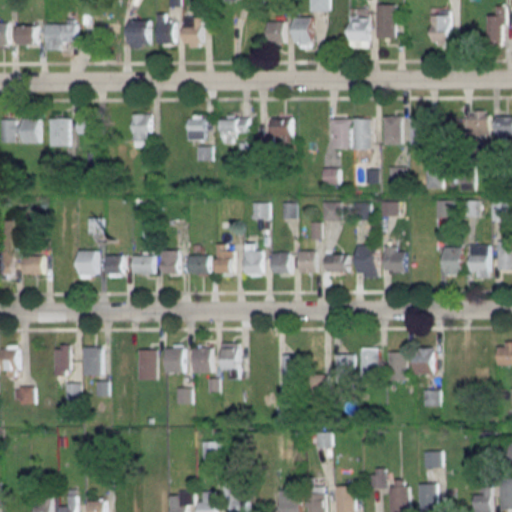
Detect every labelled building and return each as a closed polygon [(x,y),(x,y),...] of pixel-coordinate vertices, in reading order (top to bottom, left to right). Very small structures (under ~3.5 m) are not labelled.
[(311,0),(311,11),(330,11),(330,0),(311,0)] [(396,37),(396,4),(378,4),(378,37),(396,37)] [(489,15),(489,44),(507,44),(507,5),(497,5),(497,15),(489,15)] [(433,46),(451,46),(451,11),(433,11),(433,46)] [(160,44),(177,44),(177,22),(168,22),(168,14),(160,14),(160,44)] [(371,46),(371,16),(351,16),(351,46),(371,46)] [(204,46),(204,17),(185,17),(185,46),(204,46)] [(297,47),(314,47),(314,17),(297,17),(297,47)] [(152,19),(130,19),(130,47),(152,47),(152,19)] [(11,22),(0,21),(0,44),(11,45),(11,22)] [(286,43),(286,21),(269,21),(269,43),(286,43)] [(69,49),(69,41),(79,41),(79,23),(48,23),(48,49),(69,49)] [(39,25),(18,25),(18,44),(39,44),(39,25)] [(471,111),(471,137),(491,137),(491,111),(471,111)] [(80,113),(80,139),(103,139),(103,113),(80,113)] [(152,113),(135,113),(135,146),(152,146),(152,113)] [(385,144),(403,144),(403,115),(385,115),(385,144)] [(507,141),(507,135),(511,134),(511,115),(497,115),(497,141),(507,141)] [(250,132),(250,116),(223,116),(223,142),(238,142),(238,132),(250,132)] [(412,143),(429,143),(429,116),(412,116),(412,143)] [(356,149),(374,149),(374,117),(356,117),(356,149)] [(42,118),(25,118),(25,142),(42,142),(42,118)] [(294,118),(272,118),(272,136),(260,136),(260,142),(293,142),(294,118)] [(352,148),(352,118),(334,118),(334,148),(352,148)] [(3,142),(20,142),(20,119),(3,119),(3,142)] [(190,119),(207,119),(207,141),(190,140),(190,119)] [(52,120),(71,120),(71,145),(52,145),(52,120)] [(390,166),(390,184),(408,184),(408,166),(390,166)] [(324,184),(340,184),(340,167),(324,167),(324,184)] [(427,167),(427,187),(443,187),(443,167),(427,167)] [(437,217),(455,217),(455,200),(437,200),(437,217)] [(481,215),(481,200),(467,200),(467,215),(481,215)] [(343,201),(324,201),(324,220),(343,220),(343,201)] [(383,217),(399,217),(398,201),(383,201),(383,217)] [(508,201),(494,201),(494,220),(508,220),(508,201)] [(253,218),(270,218),(270,202),(253,202),(253,218)] [(371,203),(361,203),(361,218),(371,218),(371,203)] [(0,278),(15,279),(15,220),(0,219),(0,278)] [(146,237),(160,237),(160,222),(146,222),(146,237)] [(511,240),(499,240),(499,270),(511,269),(511,240)] [(218,274),(235,274),(235,244),(218,244),(218,274)] [(246,276),(264,276),(264,244),(246,244),(246,276)] [(358,277),(380,277),(380,245),(358,245),(358,277)] [(491,245),(472,245),(472,277),(491,277),(491,245)] [(386,247),(386,272),(407,272),(407,247),(386,247)] [(444,247),(444,275),(463,275),(463,247),(444,247)] [(181,249),(163,249),(163,274),(181,274),(181,249)] [(81,278),(99,278),(99,250),(81,250),(81,278)] [(301,273),(317,273),(317,250),(301,250),(301,273)] [(292,274),(292,252),(273,252),(273,274),(292,274)] [(45,274),(45,253),(25,253),(25,274),(45,274)] [(109,275),(126,275),(126,254),(109,254),(109,275)] [(135,274),(156,274),(156,254),(135,254),(135,274)] [(328,272),(350,272),(350,254),(328,254),(328,272)] [(212,255),(191,255),(191,276),(212,276),(212,255)] [(240,378),(240,342),(223,342),(223,378),(240,378)] [(499,365),(511,364),(511,342),(499,342),(499,365)] [(72,345),(56,345),(56,375),(72,375),(72,345)] [(195,373),(214,373),(214,345),(195,345),(195,373)] [(3,346),(3,377),(21,377),(21,346),(3,346)] [(186,346),(168,346),(168,373),(186,373),(186,346)] [(86,375),(103,375),(103,347),(86,347),(86,375)] [(379,348),(362,348),(362,378),(379,378),(379,348)] [(416,374),(435,374),(435,348),(416,348),(416,374)] [(113,379),(130,379),(130,349),(113,349),(113,379)] [(140,379),(159,379),(159,349),(140,349),(140,379)] [(390,380),(407,380),(407,351),(390,351),(390,380)] [(301,354),(283,354),(283,382),(301,382),(301,354)] [(357,354),(338,354),(338,378),(357,378),(357,354)] [(311,373),(311,392),(330,392),(330,373),(311,373)] [(83,382),(67,382),(67,406),(83,406),(83,382)] [(15,403),(36,403),(36,386),(15,386),(15,403)] [(440,390),(428,390),(428,405),(440,405),(440,390)] [(297,418),(297,401),(278,401),(278,418),(297,418)] [(333,446),(333,432),(319,432),(319,446),(333,446)] [(221,441),(204,441),(204,460),(221,460),(221,441)] [(425,451),(426,467),(442,467),(442,451),(425,451)] [(502,510),(511,509),(511,478),(502,478),(502,510)] [(410,511),(410,479),(392,480),(392,511),(410,511)] [(438,483),(420,483),(420,511),(438,511),(438,483)] [(356,511),(356,485),(338,485),(337,511),(356,511)] [(476,511),(493,511),(494,487),(476,487),(476,511)] [(325,511),(326,488),(309,488),(309,511),(325,511)] [(232,511),(249,511),(250,489),(232,489),(232,511)] [(70,504),(61,504),(60,511),(78,511),(79,490),(70,490),(70,504)] [(196,508),(196,490),(171,490),(171,511),(188,511),(188,508),(196,508)] [(281,511),(302,511),(302,490),(281,490),(281,511)] [(201,492),(200,511),(217,511),(217,492),(201,492)] [(35,511),(53,511),(53,499),(36,499),(35,511)] [(89,511),(106,511),(107,499),(90,499),(89,511)]
